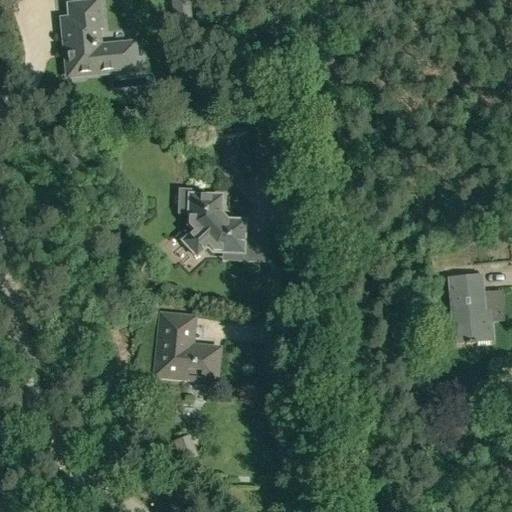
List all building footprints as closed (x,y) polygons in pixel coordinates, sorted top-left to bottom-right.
[(80,78),(82,75),(115,71),(117,68),(116,51),(112,48),(101,49),(98,46),(96,30),(100,30),(98,3),(66,6),(68,32),(60,33),(65,76),(70,76),(73,78),(80,78)] [(241,136),(237,115),(200,121),(204,142),(241,136)] [(223,223),(217,216),(217,199),(188,198),(188,216),(184,215),(184,229),(189,235),(179,245),(193,260),(203,250),(209,255),(221,255),(221,252),(229,252),(229,256),(240,256),(241,223),(223,223)] [(448,281),(453,346),(492,343),(490,323),(485,324),(480,278),(448,281)] [(213,381),(215,353),(187,351),(189,323),(161,321),(157,377),(213,381)] [(174,443),(183,466),(195,461),(186,439),(174,443)]
